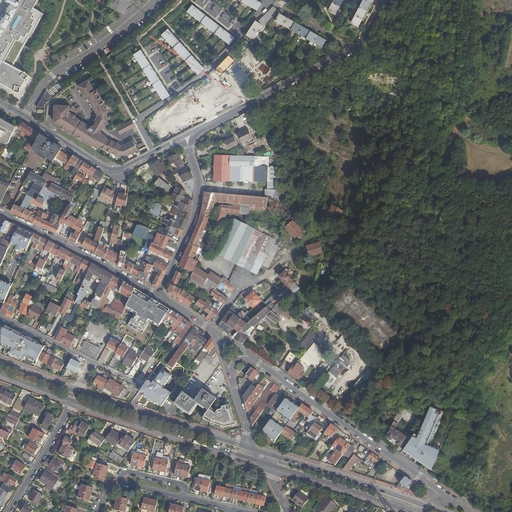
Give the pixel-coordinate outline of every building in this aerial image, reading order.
[(21,0),(20,2),(16,0),(6,0),(6,1),(9,3),(4,13),(0,20),(0,32),(2,34),(0,38),(0,81),(14,88),(14,90),(20,91),(21,86),(25,79),(29,75),(25,71),(24,72),(13,65),(23,45),(27,36),(29,37),(33,31),(32,31),(39,19),(40,19),(43,14),(38,11),(37,12),(32,9),(36,0),(21,0)] [(124,13),(130,0),(109,0),(107,5),(124,13)] [(240,0),(257,10),(261,3),(255,0),(240,0)] [(335,14),(342,0),(333,0),(328,10),(335,14)] [(372,0),(363,0),(351,23),(358,27),(372,0)] [(230,44),(234,38),(192,5),(187,11),(230,44)] [(269,11),(258,21),(268,21),(273,15),(269,11)] [(326,40),(279,13),(275,20),(322,47),(326,40)] [(257,22),(256,21),(246,35),(254,39),(263,26),(257,22)] [(198,74),(204,68),(168,29),(162,34),(198,74)] [(163,99),(169,95),(140,50),(134,54),(163,99)] [(252,54),(248,58),(258,68),(262,64),(252,54)] [(234,61),(227,55),(216,67),(222,73),(234,61)] [(55,105),(54,122),(60,126),(60,127),(64,129),(72,135),(73,134),(76,136),(76,137),(81,140),(82,140),(92,146),(92,147),(97,150),(99,148),(100,147),(105,150),(106,149),(111,152),(111,151),(116,155),(117,154),(127,154),(127,155),(138,150),(133,140),(122,145),(117,142),(116,143),(111,140),(106,137),(106,136),(101,133),(101,132),(101,130),(100,130),(100,129),(101,128),(103,125),(105,126),(108,120),(107,120),(107,111),(108,110),(96,89),(94,90),(88,80),(79,86),(85,96),(87,95),(98,115),(95,120),(96,121),(94,124),(93,126),(92,125),(90,124),(89,126),(90,126),(90,127),(81,121),(75,117),(75,116),(73,114),(71,115),(69,113),(69,110),(72,110),(72,107),(69,107),(69,105),(55,105)] [(186,100),(200,91),(196,84),(181,94),(186,100)] [(212,89),(222,100),(228,95),(218,84),(212,89)] [(45,105),(53,98),(46,90),(40,100),(45,105)] [(172,112),(181,127),(188,123),(179,108),(172,112)] [(0,119),(16,128),(16,126),(2,118),(0,117),(0,119)] [(0,119),(0,152),(2,154),(3,153),(5,149),(9,140),(16,128),(0,119)] [(135,126),(132,120),(116,128),(120,134),(135,126)] [(26,133),(30,127),(23,122),(19,128),(22,131),(26,133)] [(36,140),(40,133),(30,127),(26,133),(36,140)] [(252,138),(248,128),(237,134),(242,143),(252,138)] [(60,150),(61,149),(54,144),(46,140),(47,138),(40,133),(36,140),(33,145),(32,147),(53,161),(56,157),(60,150)] [(229,148),(238,143),(233,135),(228,137),(229,139),(227,140),(225,141),(229,148)] [(24,148),(30,151),(32,147),(33,145),(29,143),(28,144),(27,144),(24,148)] [(60,150),(56,157),(65,163),(69,157),(60,150)] [(178,171),(184,167),(183,163),(182,164),(180,160),(181,160),(179,153),(169,156),(171,163),(175,162),(178,171)] [(74,166),(79,158),(73,155),(66,166),(68,167),(70,163),(74,166)] [(276,189),(277,158),(247,157),(215,155),(214,180),(268,182),(268,189),(265,189),(265,194),(276,195),(276,189)] [(80,168),(84,162),(79,158),(74,166),(76,167),(71,174),(75,177),(78,171),(79,170),(80,168)] [(161,163),(156,158),(140,167),(145,172),(150,167),(157,175),(165,169),(167,167),(163,162),(161,163)] [(87,172),(91,166),(84,162),(80,168),(87,172)] [(90,179),(96,169),(91,166),(88,173),(92,175),(90,179)] [(165,169),(171,176),(173,175),(167,167),(165,169)] [(99,180),(103,174),(96,169),(90,179),(93,181),(95,178),(99,180)] [(14,204),(10,211),(22,217),(27,208),(30,201),(32,198),(36,200),(47,179),(42,177),(31,170),(27,178),(28,178),(34,181),(20,207),(14,204)] [(186,186),(194,192),(195,182),(194,177),(191,170),(180,174),(183,182),(185,185),(186,186)] [(75,177),(74,179),(76,180),(77,179),(79,180),(81,181),(85,176),(78,171),(75,177)] [(57,180),(45,173),(42,177),(47,179),(54,183),(56,181),(57,180)] [(28,178),(27,178),(20,191),(21,192),(28,178)] [(159,190),(162,194),(166,196),(170,187),(159,178),(154,185),(159,189),(159,190)] [(39,212),(34,222),(43,226),(46,220),(49,215),(48,214),(59,194),(60,195),(63,188),(61,187),(54,183),(47,179),(36,200),(43,204),(45,199),(51,201),(46,211),(47,212),(46,214),(40,210),(39,212)] [(277,189),(276,189),(276,195),(276,200),(303,232),(307,228),(299,218),(300,217),(284,200),(286,195),(284,194),(289,187),(277,180),(277,189)] [(0,204),(10,185),(7,183),(0,195),(0,204)] [(74,189),(69,187),(67,190),(74,194),(78,187),(76,186),(74,189)] [(171,198),(179,201),(185,204),(187,198),(187,197),(183,196),(185,191),(176,186),(171,198)] [(99,195),(101,191),(94,187),(92,191),(99,195)] [(111,204),(115,191),(111,189),(111,190),(109,189),(104,187),(98,197),(111,204)] [(74,194),(67,190),(63,188),(60,195),(70,201),(74,194)] [(250,196),(204,191),(199,219),(190,241),(179,265),(188,269),(193,271),(191,275),(191,276),(192,278),(189,282),(195,286),(198,288),(201,290),(202,289),(210,295),(211,294),(218,298),(225,303),(228,299),(215,290),(219,283),(220,282),(222,279),(210,271),(208,275),(195,266),(202,252),(208,254),(211,245),(205,242),(204,243),(201,242),(208,225),(210,226),(211,224),(212,224),(213,222),(211,221),(210,223),(207,221),(216,201),(229,202),(229,206),(221,205),(217,207),(214,220),(224,222),(226,211),(249,214),(249,211),(250,196)] [(274,198),(265,197),(250,196),(249,211),(266,213),(267,206),(295,238),(297,235),(303,242),(306,239),(306,235),(303,232),(276,200),(274,198)] [(185,204),(179,201),(177,206),(180,208),(190,212),(192,200),(187,198),(185,204)] [(59,222),(64,225),(65,223),(73,227),(76,222),(79,217),(77,216),(76,218),(71,215),(70,217),(69,216),(74,207),(69,204),(59,222)] [(333,205),(330,208),(325,218),(335,224),(343,211),(333,205)] [(155,206),(152,214),(158,216),(161,209),(160,209),(155,206)] [(325,218),(330,208),(326,206),(321,215),(325,218)] [(27,208),(22,217),(34,222),(39,212),(34,210),(33,211),(27,208)] [(180,217),(188,220),(190,212),(180,208),(179,213),(178,216),(180,217)] [(350,214),(343,211),(335,224),(339,226),(350,214)] [(46,220),(43,226),(56,233),(60,224),(57,223),(61,216),(55,213),(52,219),(51,218),(49,222),(46,220)] [(167,225),(183,230),(188,220),(180,217),(178,222),(170,219),(169,221),(167,225)] [(217,255),(236,264),(249,270),(258,275),(260,269),(249,263),(240,259),(249,241),(255,228),(249,225),(235,218),(217,255)] [(19,227),(5,221),(1,232),(7,235),(6,236),(7,237),(8,235),(7,234),(8,233),(12,235),(12,238),(14,238),(14,237),(19,227)] [(76,222),(73,227),(77,230),(80,231),(83,225),(80,223),(76,222)] [(259,222),(258,226),(256,225),(255,228),(249,241),(240,259),(249,263),(260,269),(262,265),(267,267),(268,267),(269,267),(279,247),(275,245),(280,235),(269,230),(270,227),(260,222),(259,222)] [(165,248),(168,242),(170,237),(157,232),(156,236),(148,233),(150,229),(137,224),(133,234),(147,240),(152,242),(165,248)] [(115,239),(117,240),(120,227),(115,225),(112,237),(115,239)] [(172,232),(181,236),(183,230),(167,225),(166,229),(172,232)] [(80,243),(96,251),(98,245),(100,240),(104,227),(99,226),(94,241),(91,239),(92,237),(92,236),(88,235),(85,233),(80,243)] [(26,230),(19,227),(14,237),(14,238),(12,243),(11,244),(18,246),(17,248),(16,250),(22,253),(23,251),(27,252),(30,245),(34,234),(26,230)] [(170,237),(172,232),(166,229),(160,227),(157,232),(170,237)] [(72,232),(69,239),(76,242),(82,232),(80,231),(77,230),(74,233),(72,232)] [(123,236),(130,239),(131,233),(124,230),(123,236)] [(41,238),(34,234),(30,245),(33,246),(30,253),(34,255),(38,245),(41,238)] [(47,241),(41,238),(38,245),(44,248),(47,241)] [(11,244),(12,243),(4,240),(0,248),(0,266),(1,267),(3,264),(7,255),(11,246),(11,244)] [(96,251),(95,252),(105,257),(109,249),(108,249),(109,245),(100,240),(98,245),(96,251)] [(149,249),(152,242),(147,240),(143,247),(149,249)] [(55,245),(49,242),(45,249),(44,251),(51,254),(55,245)] [(149,249),(171,259),(174,251),(165,248),(152,242),(149,249)] [(165,248),(174,251),(177,245),(168,242),(165,248)] [(309,256),(323,252),(320,242),(306,245),(309,256)] [(61,248),(55,245),(51,254),(50,256),(55,259),(56,258),(57,257),(57,256),(61,248)] [(114,252),(110,260),(117,264),(119,256),(120,253),(121,250),(121,247),(118,247),(117,249),(118,249),(117,253),(114,252)] [(71,253),(61,248),(57,256),(62,259),(66,261),(71,253)] [(109,249),(105,257),(110,260),(114,252),(114,251),(109,249)] [(75,255),(71,253),(66,261),(65,265),(69,267),(75,255)] [(84,260),(75,255),(69,267),(68,268),(71,269),(74,264),(78,266),(76,271),(78,272),(80,268),(84,260)] [(119,256),(117,264),(122,267),(125,259),(126,256),(124,255),(122,258),(119,256)] [(40,259),(36,268),(43,271),(44,268),(47,263),(40,259)] [(160,268),(166,271),(168,265),(155,259),(152,265),(155,266),(160,268)] [(92,264),(84,260),(80,268),(84,270),(78,282),(83,285),(92,264)] [(140,270),(148,274),(151,267),(152,265),(151,264),(144,261),(141,268),(140,270)] [(90,304),(90,303),(82,299),(91,281),(90,281),(91,281),(93,280),(100,284),(102,279),(106,272),(92,264),(83,285),(80,291),(79,291),(77,295),(76,296),(74,302),(75,303),(77,304),(80,305),(82,306),(88,309),(89,307),(90,304)] [(134,264),(131,271),(138,274),(140,270),(141,268),(134,264)] [(157,276),(162,278),(166,271),(160,268),(158,272),(157,276)] [(283,272),(278,276),(288,288),(295,282),(289,275),(292,273),(288,269),(287,271),(284,269),(282,271),(283,272)] [(64,275),(66,272),(61,270),(57,280),(61,282),(64,275)] [(138,274),(138,276),(146,280),(148,274),(140,270),(138,274)] [(182,273),(177,270),(171,282),(177,286),(182,273)] [(93,309),(96,310),(99,305),(103,297),(114,276),(106,272),(102,279),(100,284),(99,286),(90,303),(90,304),(89,307),(93,309)] [(182,289),(189,277),(186,275),(182,282),(183,283),(180,288),(182,289)] [(124,283),(114,276),(103,297),(99,305),(96,310),(108,315),(111,309),(111,308),(107,306),(109,302),(106,300),(112,289),(119,293),(124,283)] [(159,286),(162,278),(157,276),(153,285),(157,287),(159,286)] [(42,286),(55,293),(57,290),(49,286),(51,282),(45,279),(44,282),(42,286)] [(0,301),(1,302),(4,304),(5,302),(6,299),(12,286),(8,285),(8,284),(4,282),(3,281),(2,282),(0,281),(0,301)] [(232,290),(234,289),(230,283),(226,281),(224,284),(232,290)] [(177,286),(171,282),(167,291),(168,294),(181,301),(189,306),(195,298),(192,295),(195,291),(198,288),(195,286),(188,293),(182,289),(180,288),(177,286)] [(279,296),(282,299),(285,296),(287,299),(297,291),(299,293),(301,292),(299,289),(300,288),(295,282),(288,288),(279,296)] [(408,342),(348,282),(341,288),(341,296),(326,304),(387,363),(408,342)] [(136,290),(124,283),(119,293),(130,299),(131,298),(136,290)] [(232,293),(219,283),(215,290),(228,299),(232,293)] [(341,296),(341,288),(334,295),(326,304),(341,296)] [(69,291),(66,298),(72,301),(74,302),(76,296),(77,295),(73,293),(73,292),(70,290),(70,291),(69,291)] [(170,311),(137,291),(127,311),(135,315),(128,326),(144,335),(150,323),(158,328),(163,322),(170,311)] [(253,291),(245,298),(254,307),(261,300),(253,291)] [(267,306),(272,302),(279,296),(276,292),(264,302),(267,306)] [(3,306),(1,312),(7,315),(13,301),(14,299),(15,297),(11,295),(8,303),(5,302),(4,304),(3,306)] [(20,309),(19,312),(27,315),(31,306),(28,305),(31,300),(32,297),(27,295),(23,304),(22,304),(19,308),(20,309)] [(299,315),(310,324),(317,316),(315,314),(321,306),(315,301),(310,296),(306,300),(310,303),(307,307),(304,311),(302,310),(299,315)] [(66,298),(64,303),(63,304),(61,308),(59,312),(65,315),(72,301),(66,298)] [(121,300),(117,298),(115,301),(126,307),(128,304),(121,300)] [(196,304),(206,311),(213,303),(208,299),(206,300),(205,302),(199,298),(196,304)] [(17,303),(13,301),(7,315),(6,316),(12,319),(12,318),(14,313),(13,312),(15,308),(17,303)] [(34,302),(32,305),(42,310),(44,305),(35,301),(34,302)] [(115,301),(111,308),(111,309),(123,315),(126,307),(115,301)] [(213,303),(206,311),(209,313),(215,308),(219,303),(215,301),(213,303)] [(252,325),(253,326),(254,325),(264,316),(274,324),(276,324),(281,318),(278,316),(280,313),(287,318),(292,311),(290,310),(292,308),(287,305),(286,306),(284,308),(278,303),(276,305),(272,302),(267,306),(248,322),(252,326),(252,325)] [(55,305),(50,303),(46,312),(51,314),(55,305)] [(31,308),(27,316),(36,321),(42,310),(32,305),(32,307),(31,308)] [(321,306),(315,314),(317,316),(327,325),(333,318),(321,306)] [(231,307),(218,326),(229,334),(233,328),(234,328),(241,319),(242,319),(249,312),(247,310),(245,313),(242,310),(236,315),(233,313),(235,310),(231,307)] [(209,313),(206,318),(210,321),(213,316),(215,317),(219,312),(215,308),(209,313)] [(111,309),(108,315),(119,321),(123,315),(111,309)] [(180,317),(170,311),(163,322),(165,323),(167,321),(172,324),(171,326),(173,328),(176,324),(180,317)] [(68,315),(66,319),(72,322),(76,313),(74,312),(71,317),(68,315)] [(185,319),(180,317),(176,324),(178,326),(178,327),(179,328),(185,319)] [(189,322),(185,319),(179,328),(180,328),(181,327),(184,329),(189,322)] [(241,319),(234,328),(238,331),(247,323),(242,319),(241,319)] [(192,325),(189,322),(184,329),(175,342),(178,344),(192,325)] [(238,331),(233,336),(242,343),(253,326),(252,325),(252,326),(248,322),(247,323),(238,331)] [(44,347),(0,324),(0,346),(1,347),(2,346),(9,350),(8,354),(24,360),(25,356),(37,362),(44,347)] [(342,332),(335,325),(331,329),(338,336),(342,332)] [(57,341),(62,344),(65,337),(67,333),(68,330),(64,328),(62,333),(63,333),(62,335),(60,334),(57,341)] [(189,347),(198,334),(193,330),(172,360),(168,365),(173,369),(173,368),(177,363),(189,347)] [(312,330),(300,345),(306,350),(318,336),(312,330)] [(204,334),(200,331),(198,334),(189,347),(192,349),(193,348),(197,351),(201,347),(202,348),(207,341),(202,338),(204,334)] [(62,344),(71,348),(73,344),(72,343),(75,337),(67,333),(65,337),(62,344)] [(351,345),(342,337),(338,341),(348,349),(351,345)] [(119,343),(111,338),(106,346),(115,351),(119,343)] [(214,346),(211,339),(204,349),(209,353),(214,346)] [(303,356),(314,366),(326,352),(314,343),(303,356)] [(121,345),(116,353),(124,357),(129,349),(123,346),(121,345)] [(144,352),(140,357),(144,360),(148,363),(152,357),(155,354),(146,348),(144,352)] [(98,362),(102,364),(104,361),(109,351),(105,349),(98,362)] [(130,351),(123,364),(130,368),(138,355),(130,351)] [(40,360),(46,364),(50,357),(46,355),(47,353),(44,352),(40,360)] [(273,355),(268,361),(274,366),(279,359),(273,355)] [(369,366),(352,385),(356,388),(361,391),(364,389),(380,370),(381,366),(370,355),(364,362),(369,366)] [(53,356),(48,365),(61,371),(65,362),(53,356)] [(114,366),(119,359),(115,356),(110,364),(114,366)] [(148,363),(143,370),(147,373),(150,369),(156,360),(152,357),(148,363)] [(70,371),(74,373),(75,371),(77,372),(81,363),(73,359),(69,368),(71,369),(70,371)] [(333,375),(337,378),(346,367),(338,360),(329,372),(333,375)] [(168,365),(166,364),(161,361),(157,366),(169,374),(173,369),(168,365)] [(289,370),(287,373),(298,380),(304,371),(302,370),(305,367),(298,362),(295,365),(293,364),(291,367),(290,366),(288,369),(289,370)] [(184,376),(188,371),(177,363),(173,368),(184,376)] [(252,381),(258,373),(251,368),(245,376),(252,381)] [(144,377),(148,380),(154,372),(150,369),(144,377)] [(333,375),(329,372),(322,380),(327,383),(333,375)] [(333,375),(327,383),(326,384),(331,388),(338,379),(337,378),(333,375)] [(103,390),(107,382),(98,377),(95,383),(99,385),(98,388),(103,390)] [(144,394),(151,399),(162,383),(155,378),(144,394)] [(113,381),(110,379),(105,388),(112,393),(117,384),(114,382),(113,381)] [(151,399),(161,407),(179,383),(174,379),(167,387),(162,383),(151,399)] [(266,385),(261,381),(256,388),(250,396),(245,404),(247,412),(255,402),(264,389),(266,385)] [(122,387),(117,384),(112,393),(119,398),(121,395),(125,396),(129,391),(124,388),(122,387)] [(242,396),(245,404),(250,396),(256,388),(250,384),(247,388),(246,387),(243,390),(245,391),(242,396)] [(276,394),(280,389),(275,385),(270,390),(269,389),(265,395),(262,403),(252,417),(250,419),(253,426),(260,415),(267,406),(276,394)] [(0,391),(0,399),(11,405),(16,396),(1,388),(0,391)] [(215,399),(203,390),(195,401),(199,404),(208,410),(216,399),(215,399)] [(175,404),(190,415),(199,404),(195,401),(194,402),(183,393),(175,404)] [(280,397),(276,394),(267,406),(276,412),(278,410),(285,401),(280,397)] [(45,406),(30,399),(24,409),(34,414),(39,417),(45,406)] [(291,419),(298,410),(285,401),(278,410),(291,419)] [(231,403),(223,406),(224,407),(221,408),(218,412),(211,408),(204,418),(211,422),(227,427),(239,423),(231,403)] [(309,419),(313,412),(302,404),(298,410),(291,419),(290,420),(294,423),(301,413),(309,419)] [(422,411),(410,405),(407,412),(420,418),(422,411)] [(405,447),(404,449),(416,458),(420,460),(431,468),(440,449),(442,444),(433,440),(445,412),(437,409),(430,406),(422,426),(418,435),(414,433),(412,436),(405,447)] [(397,415),(402,418),(406,411),(400,407),(397,415)] [(20,416),(11,411),(8,416),(18,421),(20,416)] [(397,415),(387,436),(400,446),(407,436),(395,428),(402,418),(397,415)] [(8,416),(6,420),(16,426),(18,421),(8,416)] [(42,427),(47,429),(52,420),(47,417),(42,427)] [(263,431),(274,443),(281,434),(284,429),(271,419),(263,431)] [(295,430),(299,433),(306,423),(302,420),(295,430)] [(80,430),(85,422),(84,421),(82,424),(77,422),(74,426),(80,430)] [(324,426),(316,421),(306,435),(308,436),(314,440),(324,426)] [(83,438),(91,426),(85,422),(80,430),(77,434),(83,438)] [(339,438),(343,433),(331,425),(325,433),(337,441),(339,438)] [(74,426),(73,426),(69,431),(76,436),(77,434),(80,430),(74,426)] [(284,429),(281,434),(292,442),(297,435),(286,427),(284,429)] [(0,431),(0,435),(8,440),(10,434),(8,433),(1,429),(0,431)] [(89,439),(100,447),(105,439),(106,438),(94,430),(89,439)] [(122,438),(112,430),(106,438),(105,439),(116,447),(117,445),(122,438)] [(40,443),(45,434),(40,432),(39,434),(36,433),(35,437),(37,438),(36,441),(40,443)] [(128,452),(135,443),(124,435),(122,438),(117,445),(128,452)] [(68,458),(74,447),(71,445),(73,441),(66,438),(64,442),(65,445),(60,453),(68,458)] [(343,454),(350,446),(339,438),(337,441),(332,447),(337,450),(335,453),(331,458),(329,460),(329,461),(335,466),(343,454)] [(25,450),(33,455),(38,447),(36,447),(37,445),(34,443),(33,444),(30,443),(28,446),(25,450)] [(354,449),(350,446),(343,454),(348,458),(354,449)] [(357,451),(354,449),(348,458),(351,459),(354,455),(357,451)] [(404,449),(403,450),(415,459),(416,458),(404,449)] [(108,456),(120,464),(123,459),(112,451),(108,456)] [(131,465),(138,466),(140,455),(133,453),(132,459),(130,459),(129,463),(131,463),(131,465)] [(372,469),(380,459),(372,453),(364,463),(372,469)] [(140,455),(138,466),(144,468),(144,467),(146,467),(147,463),(146,463),(147,457),(140,455)] [(351,459),(343,470),(349,472),(355,463),(358,465),(361,461),(354,455),(351,459)] [(65,462),(56,456),(49,466),(52,468),(50,471),(54,473),(56,471),(57,471),(62,464),(63,465),(65,462)] [(153,470),(159,471),(162,460),(156,459),(155,459),(154,464),(152,464),(151,468),(153,468),(153,470)] [(184,466),(185,461),(179,459),(178,464),(177,464),(175,471),(175,475),(181,476),(184,466)] [(162,460),(159,471),(166,473),(166,472),(168,472),(169,468),(167,468),(168,462),(167,461),(162,460)] [(420,460),(419,461),(431,470),(431,468),(420,460)] [(12,469),(20,475),(25,467),(17,461),(12,469)] [(98,463),(95,470),(106,474),(108,467),(107,467),(108,465),(103,463),(98,461),(98,463)] [(184,466),(181,476),(188,478),(188,477),(190,477),(191,473),(189,473),(190,467),(184,466)] [(50,471),(47,469),(40,481),(53,489),(60,477),(54,473),(50,471)] [(104,480),(106,474),(95,470),(94,474),(93,477),(99,479),(99,480),(102,481),(103,480),(104,480)] [(5,473),(0,480),(5,483),(11,487),(12,485),(14,485),(17,480),(5,473)] [(203,480),(204,476),(200,475),(199,475),(198,479),(195,478),(193,488),(194,489),(194,490),(201,491),(203,480)] [(406,489),(412,482),(405,477),(400,484),(406,489)] [(209,482),(203,480),(201,491),(208,493),(210,482),(209,482)] [(80,492),(91,495),(93,488),(92,488),(92,486),(89,485),(89,487),(82,485),(80,492)] [(0,501),(2,502),(3,503),(10,490),(9,490),(3,486),(0,490),(0,501)] [(215,495),(223,497),(225,488),(217,486),(215,495)] [(225,488),(223,497),(231,499),(233,490),(225,488)] [(250,490),(242,488),(241,492),(239,500),(247,502),(250,490)] [(43,496),(34,490),(29,499),(38,504),(43,496)] [(59,496),(63,499),(67,492),(63,490),(59,496)] [(233,490),(231,499),(239,500),(241,492),(233,490)] [(257,496),(258,492),(250,490),(247,502),(255,504),(257,496)] [(89,501),(91,495),(80,492),(78,498),(89,501)] [(292,500),(302,508),(309,499),(299,492),(292,500)] [(257,496),(255,504),(264,506),(266,498),(258,496),(257,496)] [(118,497),(116,504),(127,506),(128,500),(118,497)] [(316,511),(331,511),(337,505),(327,497),(316,511)] [(148,511),(150,500),(144,498),(144,500),(142,499),(141,503),(143,503),(141,509),(148,511)] [(155,511),(157,501),(150,500),(148,511),(153,511),(155,511)]
